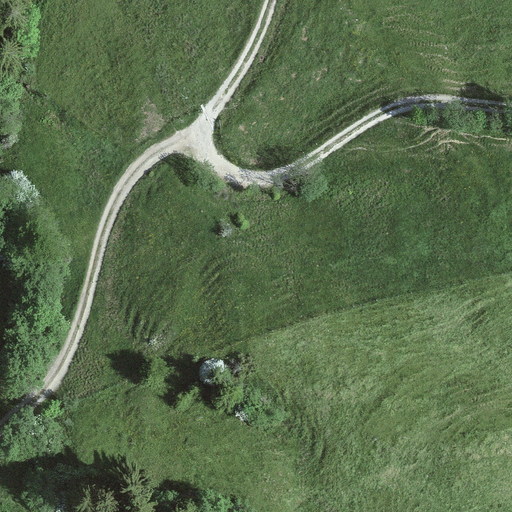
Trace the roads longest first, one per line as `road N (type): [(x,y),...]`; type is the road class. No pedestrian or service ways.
road 1 (track): [(192,141),(144,156),(107,216),(72,352),(33,406),(0,432)]
road 2 (track): [(192,141),(211,166),(282,174),(396,104),(439,96),(511,103)]
road 3 (track): [(261,0),(236,72),(192,141)]
